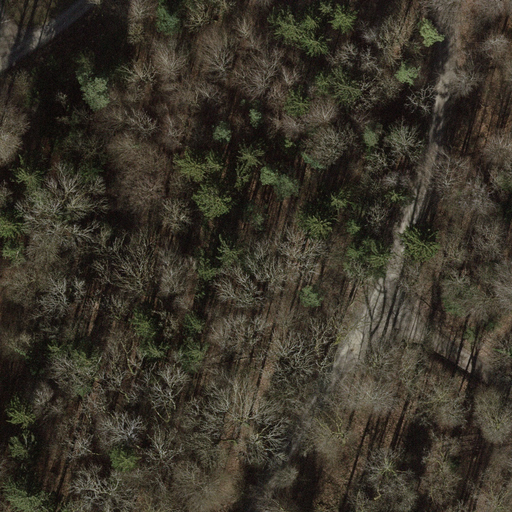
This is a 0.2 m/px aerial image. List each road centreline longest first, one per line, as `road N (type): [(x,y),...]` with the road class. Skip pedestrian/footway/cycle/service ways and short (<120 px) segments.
road 1 (track): [(447,0),(433,153),(380,304),(255,511)]
road 2 (track): [(380,304),(511,389)]
